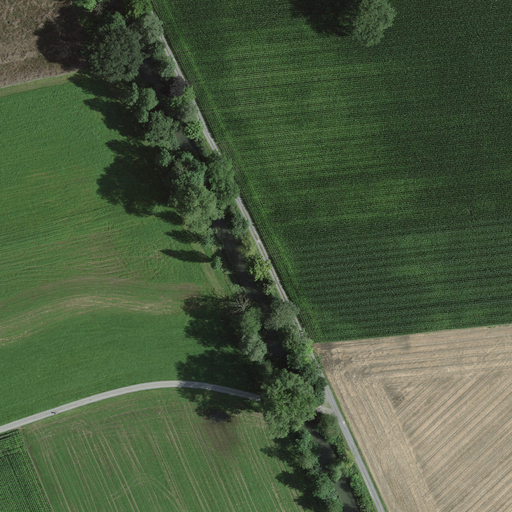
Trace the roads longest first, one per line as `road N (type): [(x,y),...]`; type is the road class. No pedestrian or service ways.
road 1 (track): [(337,411),(144,0)]
road 2 (track): [(337,411),(194,385),(139,387),(0,431)]
